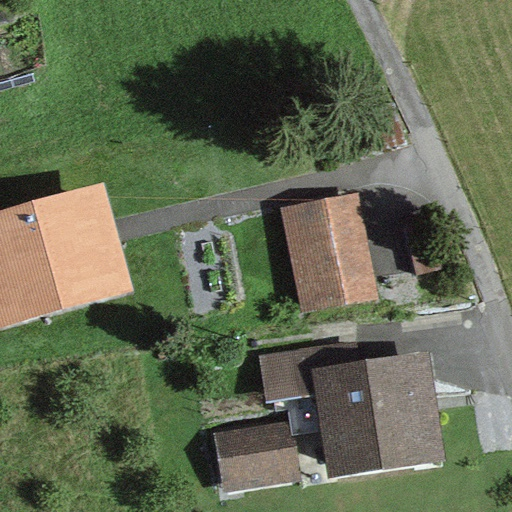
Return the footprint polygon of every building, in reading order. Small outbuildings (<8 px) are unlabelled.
[(0,226),(0,310),(115,279),(93,201),(0,226)] [(402,225),(413,275),(438,269),(427,219),(402,225)] [(293,232),(307,306),(365,295),(350,221),(293,232)] [(287,396),(297,467),(334,462),(335,466),(423,453),(411,372),(358,380),(353,347),(296,355),(301,394),(287,396)] [(221,439),(228,482),(292,472),(285,429),(221,439)]
